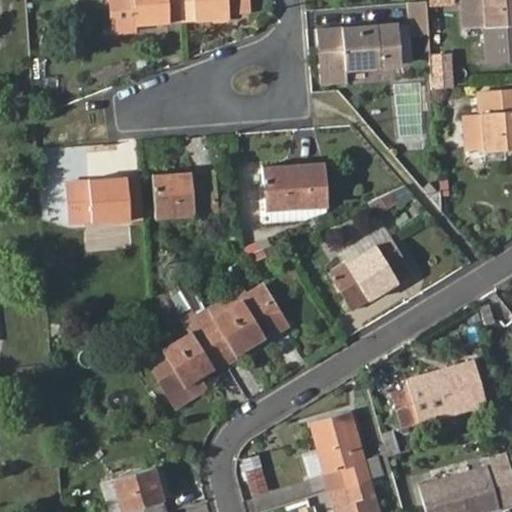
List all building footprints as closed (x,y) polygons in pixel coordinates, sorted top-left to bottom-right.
[(109,0),(111,29),(134,28),(134,24),(180,21),(178,0),(109,0)] [(248,0),(178,0),(180,21),(227,17),(226,12),(250,11),(248,0)] [(511,0),(482,0),(484,26),(511,24),(511,0)] [(409,25),(398,26),(401,63),(411,63),(409,25)] [(401,63),(398,26),(315,32),(319,82),(345,81),(344,67),(401,63)] [(511,89),(481,91),(482,113),(484,150),(511,148),(511,89)] [(484,150),(482,113),(460,114),(463,151),(484,150)] [(261,169),(263,209),(326,205),(324,164),(299,166),(300,173),(285,174),(285,167),(261,169)] [(152,177),(154,217),(214,213),(212,174),(152,177)] [(65,183),(68,224),(142,219),(140,178),(65,183)] [(405,187),(392,193),(397,203),(400,206),(415,199),(405,187)] [(392,193),(369,203),(376,216),(397,203),(392,193)] [(326,205),(263,209),(260,210),(261,224),(303,222),(326,212),(326,205)] [(384,228),(339,255),(345,265),(389,237),(384,228)] [(269,237),(247,245),(253,262),(275,254),(269,237)] [(345,265),(329,275),(350,310),(410,273),(389,237),(345,265)] [(188,281),(176,286),(191,310),(223,361),(284,324),(261,286),(246,295),(241,288),(205,310),(188,281)] [(189,334),(146,360),(174,406),(201,389),(195,378),(223,361),(191,310),(179,318),(189,334)] [(426,380),(424,375),(406,380),(408,387),(391,392),(401,428),(486,404),(474,361),(449,368),(450,374),(426,380)] [(449,368),(424,375),(426,380),(450,374),(449,368)] [(347,434),(355,433),(350,412),(310,422),(318,453),(304,456),(309,477),(323,473),(327,492),(334,490),(344,487),(348,503),(338,506),(334,507),(335,511),(370,511),(368,502),(374,500),(368,479),(383,475),(377,456),(362,460),(354,462),(347,434)] [(362,460),(355,433),(347,434),(354,462),(362,460)] [(258,454),(241,458),(252,496),(268,490),(258,454)] [(418,486),(424,511),(464,511),(477,509),(478,511),(483,511),(498,508),(497,505),(511,501),(511,484),(503,454),(483,460),(485,468),(418,486)] [(115,511),(164,511),(152,468),(114,479),(122,510),(115,511)] [(99,483),(106,511),(115,511),(122,510),(114,479),(99,483)] [(334,490),(338,506),(348,503),(344,487),(334,490)] [(377,511),(374,500),(368,502),(370,511),(377,511)]
